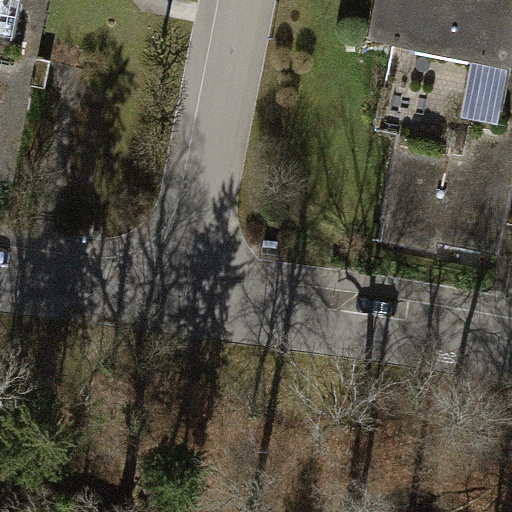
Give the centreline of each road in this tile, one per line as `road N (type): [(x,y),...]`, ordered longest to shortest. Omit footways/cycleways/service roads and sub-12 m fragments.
road 1 (residential): [(511,349),(189,306)]
road 2 (residential): [(251,0),(189,306)]
road 3 (residential): [(189,306),(0,280)]
